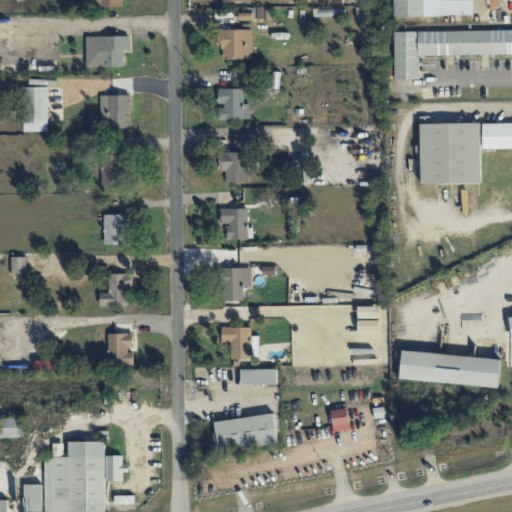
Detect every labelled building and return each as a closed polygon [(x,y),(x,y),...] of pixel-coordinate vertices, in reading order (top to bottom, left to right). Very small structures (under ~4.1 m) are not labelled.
[(424,0),(394,0),(395,17),(425,16),(424,0)] [(473,14),(472,0),(437,0),(438,15),(473,14)] [(252,59),(253,29),(221,29),(220,59),(252,59)] [(511,54),(511,29),(394,32),(395,79),(419,79),(419,56),(511,54)] [(124,67),(123,51),(131,51),(131,35),(86,36),(86,67),(124,67)] [(48,131),(47,87),(24,88),(25,132),(48,131)] [(250,119),(249,104),(244,104),(243,88),(219,88),(219,106),(219,119),(250,119)] [(129,95),(100,96),(101,129),(130,128),(129,95)] [(421,184),(481,183),(480,122),(420,124),(421,184)] [(511,147),(511,122),(482,123),(483,149),(511,147)] [(235,148),(259,148),(260,133),(235,133),(235,148)] [(220,152),(219,171),(225,171),(225,182),(247,182),(247,152),(220,152)] [(121,186),(120,155),(101,155),(102,186),(121,186)] [(248,239),(247,208),(221,208),(221,224),(227,224),(227,239),(248,239)] [(104,244),(129,244),(128,214),(104,215),(104,244)] [(12,275),(27,275),(26,256),(11,257),(12,275)] [(251,288),(251,267),(223,268),(223,301),(243,300),(243,288),(251,288)] [(128,305),(127,291),(133,291),(132,273),(109,274),(109,292),(100,293),(100,305),(128,305)] [(358,317),(379,318),(379,306),(359,306),(358,317)] [(258,359),(258,336),(251,336),(251,327),(222,327),(221,342),(231,342),(231,358),(258,359)] [(108,352),(102,353),(102,364),(133,363),(133,350),(134,350),(134,333),(108,334),(108,352)] [(498,388),(500,359),(402,350),(400,378),(498,388)] [(241,369),(241,385),(277,384),(277,369),(241,369)] [(333,431),(349,430),(347,409),(331,410),(333,431)] [(278,443),(274,413),(215,421),(219,451),(278,443)] [(0,437),(23,437),(22,418),(0,418),(0,437)] [(105,511),(104,441),(69,442),(69,457),(44,457),(44,484),(26,485),(26,511),(44,511),(105,511)] [(106,481),(122,481),(122,472),(128,472),(128,465),(122,464),(122,456),(106,455),(106,481)] [(134,495),(114,496),(114,503),(134,503),(134,495)] [(0,511),(8,511),(8,499),(0,499),(0,511)]
